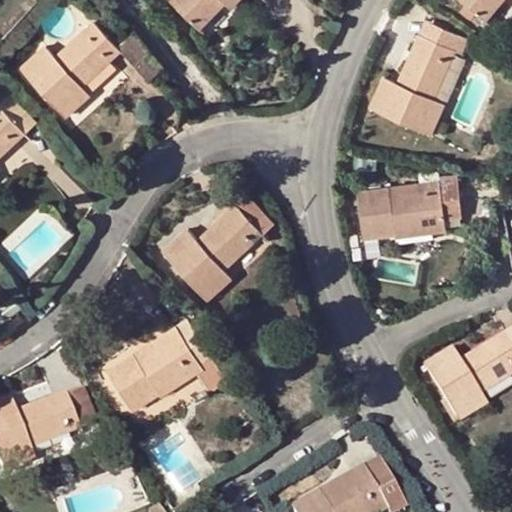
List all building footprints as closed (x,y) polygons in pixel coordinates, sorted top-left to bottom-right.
[(176,0),(201,24),(224,0),(176,0)] [(463,0),(487,19),(502,0),(463,0)] [(69,115),(85,101),(76,92),(85,84),(123,48),(121,46),(98,21),(60,57),(49,46),(25,70),(69,115)] [(427,21),(421,34),(445,45),(451,32),(427,21)] [(138,30),(121,46),(123,48),(152,81),(168,66),(138,30)] [(455,49),(445,45),(421,34),(399,83),(386,77),(372,107),(431,133),(440,113),(429,108),(434,98),(455,49)] [(94,93),(85,84),(76,92),(85,101),(94,93)] [(13,93),(2,103),(28,131),(38,121),(13,93)] [(444,103),(434,98),(429,108),(440,113),(444,103)] [(0,157),(28,131),(2,103),(0,100),(0,157)] [(456,171),(425,176),(426,187),(391,193),(390,188),(359,193),(366,238),(395,233),(395,227),(446,219),(441,187),(459,185),(456,171)] [(390,181),(390,188),(391,193),(426,187),(425,176),(390,181)] [(248,193),(239,203),(266,231),(276,221),(248,193)] [(167,252),(211,298),(226,283),(219,275),(228,267),(266,231),(239,203),(201,239),(191,229),(167,252)] [(448,231),(446,219),(395,227),(395,233),(396,239),(448,231)] [(235,274),(228,267),(219,275),(226,283),(235,274)] [(142,355),(140,351),(112,370),(137,407),(163,389),(159,383),(201,355),(207,364),(200,369),(213,388),(231,376),(192,317),(169,332),(172,336),(142,355)] [(511,330),(462,361),(454,349),(426,366),(447,400),(459,422),(475,412),(469,402),(482,394),(511,376),(511,330)] [(172,336),(169,332),(140,351),(142,355),(172,336)] [(159,383),(163,389),(165,392),(200,369),(207,364),(201,355),(159,383)] [(86,384),(69,391),(84,426),(101,419),(86,384)] [(0,402),(0,451),(6,468),(28,460),(23,449),(34,445),(84,426),(69,391),(20,410),(15,396),(0,402)] [(488,404),(482,394),(469,402),(475,412),(488,404)] [(454,425),(459,422),(447,400),(442,403),(454,425)] [(38,456),(34,445),(23,449),(28,460),(38,456)] [(296,505),(299,511),(359,511),(386,497),(391,506),(394,511),(397,511),(411,504),(384,456),(369,465),(368,464),(355,471),(359,475),(327,493),(324,488),(296,505)] [(355,471),(324,488),(327,493),(359,475),(355,471)] [(231,511),(263,511),(256,497),(230,510),(231,511)] [(380,511),(391,506),(386,497),(359,511),(380,511)] [(171,511),(162,498),(153,505),(157,511),(171,511)]
